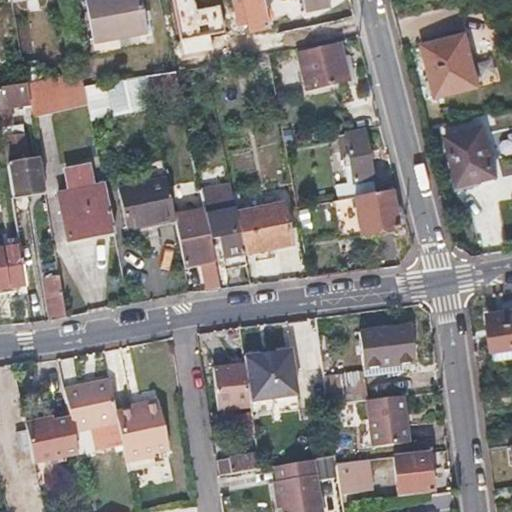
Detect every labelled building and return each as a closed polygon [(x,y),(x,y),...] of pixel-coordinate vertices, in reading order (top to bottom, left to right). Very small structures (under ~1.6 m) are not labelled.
[(90,39),(119,33),(149,28),(144,0),(86,0),(83,1),(90,39)] [(194,0),(165,0),(174,41),(194,37),(202,35),(194,0)] [(245,0),(252,32),(271,28),(264,0),(245,0)] [(203,44),(202,35),(194,37),(196,45),(203,44)] [(466,39),(445,44),(424,49),(437,100),(479,90),(466,39)] [(316,88),(331,85),(346,82),(339,49),(309,56),(316,88)] [(262,67),(271,65),(269,54),(259,56),(262,67)] [(181,92),(177,73),(146,79),(150,99),(181,92)] [(82,78),(26,86),(29,104),(31,118),(89,108),(85,92),(82,78)] [(146,79),(85,92),(89,108),(92,125),(153,112),(150,99),(146,79)] [(29,104),(26,86),(0,89),(0,114),(12,194),(35,190),(30,158),(26,159),(20,125),(11,126),(8,108),(29,104)] [(494,178),(489,153),(483,128),(446,136),(458,186),(494,178)] [(357,198),(386,193),(377,133),(345,138),(352,185),(346,185),(348,200),(357,198)] [(90,171),(79,173),(69,175),(73,197),(60,199),(69,249),(116,240),(106,190),(94,192),(90,171)] [(167,181),(142,186),(117,191),(125,230),(155,224),(175,220),(174,218),(167,181)] [(227,268),(246,264),(246,258),(245,255),(233,194),(231,184),(200,190),(204,212),(210,238),(221,236),(227,268)] [(391,192),(386,193),(357,198),(363,235),(397,228),(391,192)] [(239,193),(233,194),(245,255),(250,253),(292,245),(284,204),(243,212),(239,193)] [(176,227),(178,238),(183,264),(200,261),(214,259),(210,238),(204,212),(174,218),(175,220),(176,227)] [(157,231),(176,227),(175,220),(155,224),(157,231)] [(0,246),(0,290),(7,290),(6,284),(25,282),(19,243),(0,246)] [(205,288),(219,286),(214,259),(200,261),(205,288)] [(64,316),(61,296),(58,276),(44,278),(51,318),(64,316)] [(511,311),(487,315),(493,360),(511,357),(511,311)] [(414,355),(415,356),(415,358),(423,357),(417,320),(370,327),(373,345),(378,344),(394,342),(396,357),(414,355)] [(251,340),(255,367),(259,394),(265,393),(264,385),(274,383),(277,412),(295,410),(287,347),(271,350),(269,337),(251,340)] [(394,342),(378,344),(380,358),(382,358),(396,357),(394,342)] [(248,405),(243,361),(197,369),(204,412),(248,405)] [(364,375),(323,380),(327,408),(364,403),(368,403),(364,375)] [(66,418),(68,433),(114,424),(113,417),(105,380),(60,389),(66,418)] [(368,403),(364,403),(370,450),(406,446),(401,399),(368,403)] [(114,424),(122,461),(149,456),(148,453),(162,450),(153,401),(138,404),(139,407),(129,409),(130,414),(113,417),(114,424)] [(238,413),(234,413),(229,414),(231,428),(240,427),(238,413)] [(250,416),(254,450),(257,470),(269,469),(263,418),(260,418),(261,415),(250,416)] [(25,422),(33,462),(73,454),(68,433),(66,418),(39,423),(38,419),(25,422)] [(257,470),(254,450),(237,453),(236,448),(231,448),(232,454),(234,473),(257,470)] [(232,454),(221,456),(223,476),(234,474),(234,473),(232,454)] [(390,459),(393,477),(395,496),(431,491),(426,454),(390,459)] [(320,511),(313,462),(274,468),(277,484),(273,485),(275,501),(279,500),(281,511),(320,511)] [(366,462),(335,467),(337,477),(340,498),(370,493),(366,462)]
